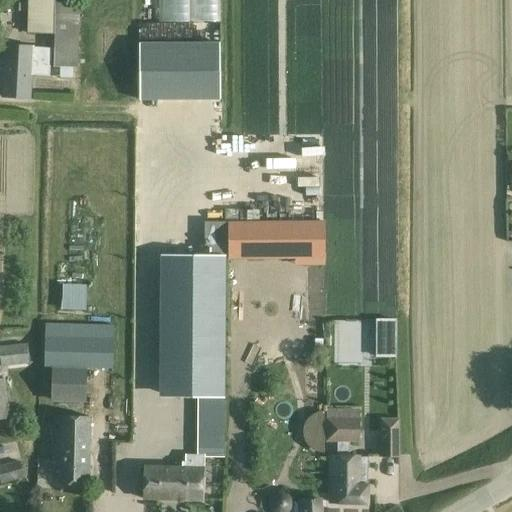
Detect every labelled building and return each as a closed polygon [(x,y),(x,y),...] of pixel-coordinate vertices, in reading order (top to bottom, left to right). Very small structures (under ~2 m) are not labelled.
[(64,0),(28,0),(26,32),(54,34),(53,48),(5,45),(2,95),(30,96),(32,64),(50,65),(49,77),(74,78),(74,67),(76,67),(79,1),(64,0)] [(219,44),(138,44),(138,99),(219,99),(219,44)] [(323,224),(247,224),(247,258),(323,258),(323,224)] [(172,256),(171,397),(226,397),(227,256),(172,256)] [(62,308),(90,309),(91,283),(63,282),(62,308)] [(295,303),(296,354),(319,353),(318,303),(295,303)] [(376,321),(376,357),(394,357),(394,321),(376,321)] [(0,346),(0,364),(0,367),(29,363),(26,336),(14,338),(15,344),(0,346)] [(43,367),(92,367),(92,337),(43,337),(43,367)] [(51,402),(86,403),(87,369),(52,368),(51,402)] [(0,420),(9,419),(4,378),(0,378),(0,420)] [(107,394),(105,430),(134,431),(135,395),(107,394)] [(199,397),(198,412),(225,413),(225,397),(201,397),(199,397)] [(361,442),(361,410),(327,410),(327,442),(338,442),(338,455),(330,455),(329,502),(367,503),(368,455),(351,455),(351,442),(361,442)] [(58,483),(88,484),(89,417),(54,416),(52,461),(59,461),(58,483)] [(401,419),(396,419),(381,419),(382,458),(401,458),(401,419)] [(204,456),(224,456),(224,436),(198,436),(198,455),(204,455),(204,456)] [(203,467),(204,456),(204,455),(198,455),(185,454),(184,461),(184,462),(187,462),(186,499),(203,499),(204,467),(203,467)] [(0,482),(23,478),(19,461),(0,465),(0,482)] [(142,497),(186,499),(187,462),(184,462),(184,461),(181,461),(181,466),(143,465),(142,497)] [(319,511),(319,499),(293,501),(293,499),(292,498),(292,497),(291,496),(291,495),(290,494),(289,493),(288,492),(286,492),(285,491),(284,491),(283,491),(282,490),(280,490),(279,490),(278,491),(277,491),(275,491),(274,492),(273,493),(272,493),(271,494),(270,495),(270,496),(269,498),(268,499),(268,500),(268,501),(268,502),(267,503),(267,504),(268,505),(268,506),(268,507),(268,508),(269,509),(269,510),(270,511),(319,511)]
